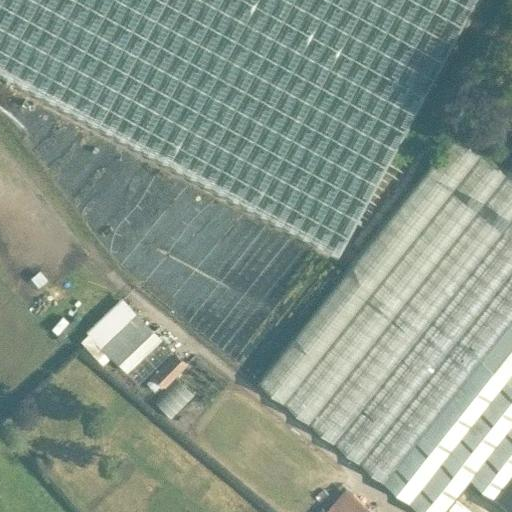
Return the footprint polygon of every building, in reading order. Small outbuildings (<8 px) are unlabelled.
[(0,0),(0,69),(340,252),(475,0),(0,0)] [(259,380),(425,511),(441,511),(471,475),(511,507),(511,163),(506,171),(456,131),(259,380)] [(100,295),(91,308),(102,316),(111,303),(100,295)] [(132,305),(95,338),(119,363),(146,336),(152,342),(160,334),(132,305)] [(177,350),(155,373),(167,385),(190,363),(177,350)] [(165,405),(180,421),(204,397),(188,381),(165,405)] [(234,424),(250,434),(265,412),(249,401),(234,424)] [(376,511),(354,493),(337,511),(376,511)]
